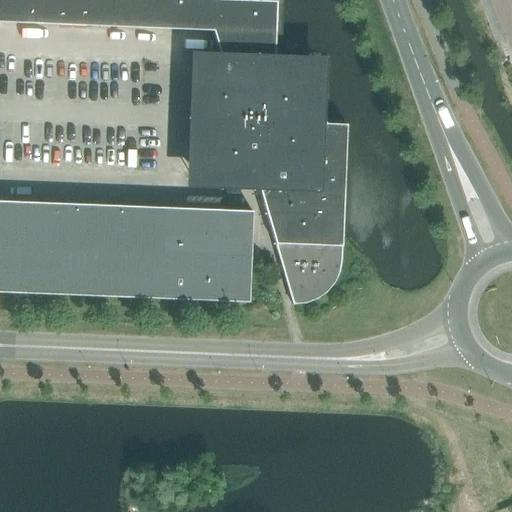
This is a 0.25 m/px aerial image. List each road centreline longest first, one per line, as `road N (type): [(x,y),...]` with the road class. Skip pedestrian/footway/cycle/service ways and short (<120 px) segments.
road 1 (unclassified): [(0,346),(365,360),(463,333)]
road 2 (tertiary): [(498,259),(393,0)]
